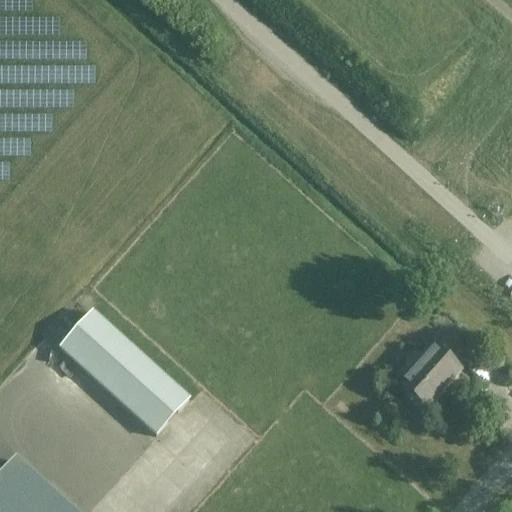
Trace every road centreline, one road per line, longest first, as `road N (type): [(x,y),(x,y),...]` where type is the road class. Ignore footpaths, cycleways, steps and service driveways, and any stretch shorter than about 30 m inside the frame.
road 1 (unclassified): [(511,258),(222,0)]
road 2 (unknown): [(42,379),(21,405),(19,442),(96,511)]
